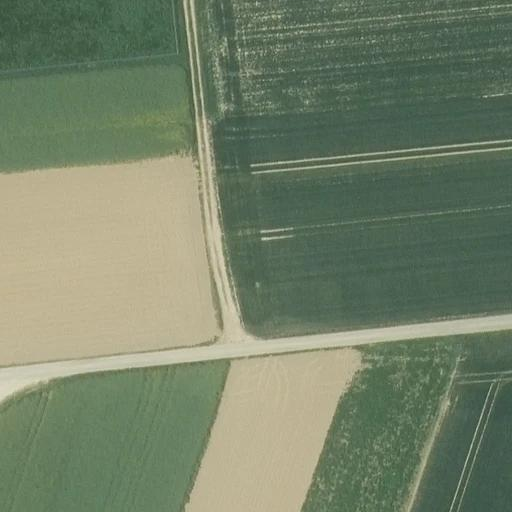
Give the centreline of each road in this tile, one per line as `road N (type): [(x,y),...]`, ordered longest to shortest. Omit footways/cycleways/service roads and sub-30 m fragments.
road 1 (track): [(511,324),(0,376)]
road 2 (track): [(188,0),(224,353)]
